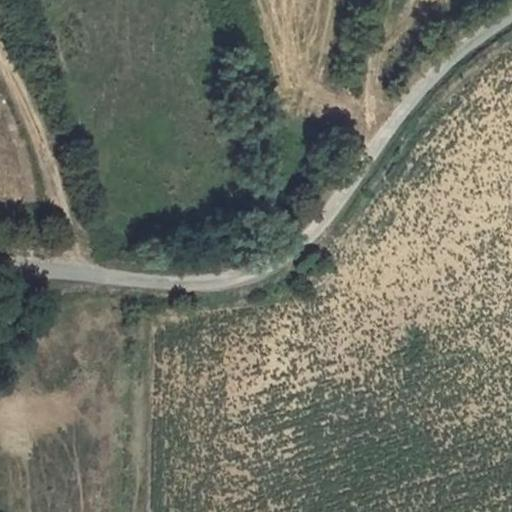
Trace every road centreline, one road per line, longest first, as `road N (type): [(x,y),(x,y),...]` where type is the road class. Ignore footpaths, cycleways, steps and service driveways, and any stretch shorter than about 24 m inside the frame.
road 1 (unclassified): [(511,19),(413,90),(289,263),(218,282),(0,265)]
road 2 (track): [(0,44),(41,121),(80,271)]
road 3 (track): [(358,167),(384,0)]
